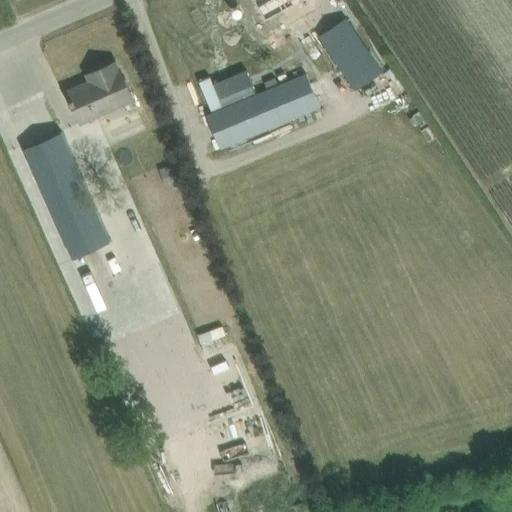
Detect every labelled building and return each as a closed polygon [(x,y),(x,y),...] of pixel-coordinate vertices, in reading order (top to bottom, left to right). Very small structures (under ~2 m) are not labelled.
[(277,0),(278,2),(282,10),(284,8),(292,22),(323,5),(320,0),(277,0)] [(355,89),(381,71),(345,18),(318,36),(355,89)] [(133,100),(128,88),(120,69),(118,70),(115,63),(99,70),(102,77),(68,92),(72,100),(70,101),(72,105),(74,105),(82,122),(133,100)] [(220,147),(320,105),(304,70),(302,63),(274,74),(278,81),(259,89),(256,82),(242,87),(245,95),(205,111),(220,147)] [(236,92),(227,71),(194,84),(203,106),(236,92)] [(61,132),(24,149),(74,258),(110,242),(61,132)] [(246,216),(351,183),(345,163),(340,165),(334,146),(229,179),(236,203),(241,202),(246,216)] [(176,162),(161,168),(166,184),(182,179),(176,162)] [(186,252),(179,255),(183,266),(191,263),(186,252)]
